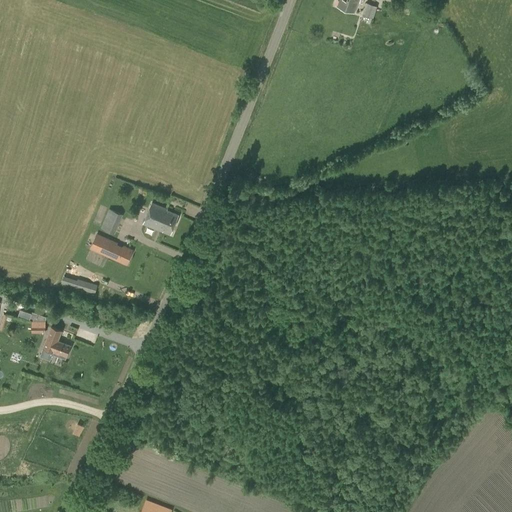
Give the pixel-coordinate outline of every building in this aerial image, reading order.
[(339,0),(337,7),(354,12),(357,0),(339,0)] [(366,2),(362,15),(373,18),(377,6),(366,2)] [(152,203),(143,224),(158,230),(158,229),(170,234),(178,215),(166,210),(167,209),(152,203)] [(109,209),(101,228),(115,234),(123,215),(109,209)] [(131,252),(102,240),(98,250),(126,262),(131,252)] [(61,283),(95,294),(97,285),(63,274),(61,283)] [(46,333),(45,320),(31,320),(31,333),(46,333)] [(43,347),(44,348),(40,356),(49,359),(51,354),(52,354),(65,359),(71,345),(58,340),(62,330),(51,326),(43,347)] [(170,511),(172,509),(145,498),(138,511),(170,511)]
